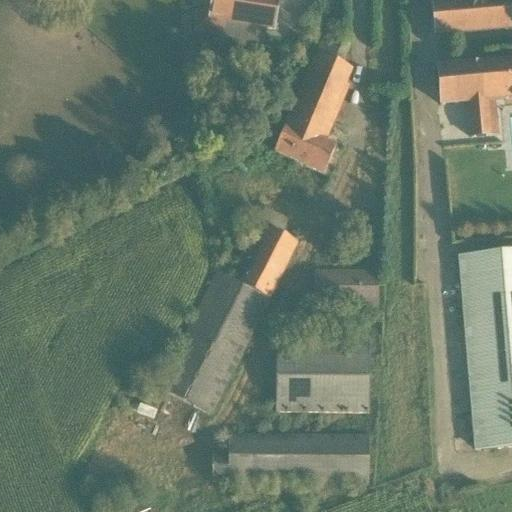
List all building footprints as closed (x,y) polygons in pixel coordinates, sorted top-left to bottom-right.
[(210,0),(208,12),(195,10),(193,20),(196,20),(194,32),(263,44),(266,30),(274,32),(279,0),(210,0)] [(511,0),(471,0),(430,3),(433,38),(511,30),(511,0)] [(327,31),(273,156),(323,177),(335,148),(325,144),(348,89),(344,87),(351,71),(340,67),(351,41),(327,31)] [(486,103),(495,102),(504,101),(504,100),(511,99),(511,61),(508,62),(436,68),(439,106),(440,106),(440,107),(467,105),(469,122),(470,140),(490,138),(486,103)] [(122,156),(100,165),(103,171),(108,180),(129,170),(122,156)] [(279,232),(285,220),(264,209),(258,222),(279,232)] [(209,417),(297,245),(246,219),(158,391),(209,417)] [(511,253),(457,258),(473,453),(511,449),(511,253)] [(378,307),(378,275),(314,274),(314,307),(378,307)] [(275,414),(368,415),(368,343),(275,343),(275,414)] [(368,484),(368,439),(228,439),(228,456),(212,456),(211,484),(368,484)] [(105,511),(148,511),(142,496),(105,511)]
